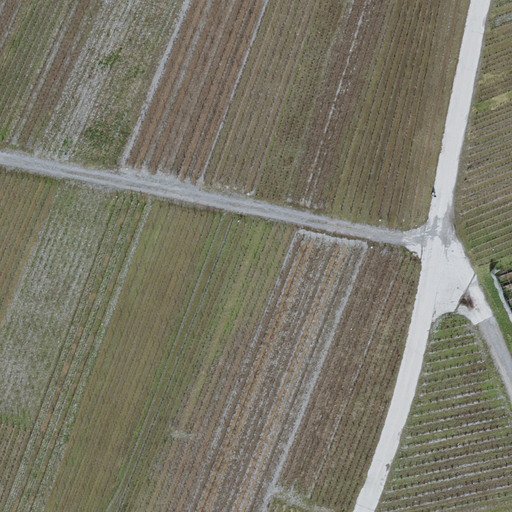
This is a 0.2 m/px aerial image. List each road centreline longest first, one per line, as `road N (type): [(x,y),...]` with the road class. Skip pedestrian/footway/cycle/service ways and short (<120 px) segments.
road 1 (track): [(0,160),(440,252),(511,415)]
road 2 (residential): [(494,0),(411,400),(363,511)]
